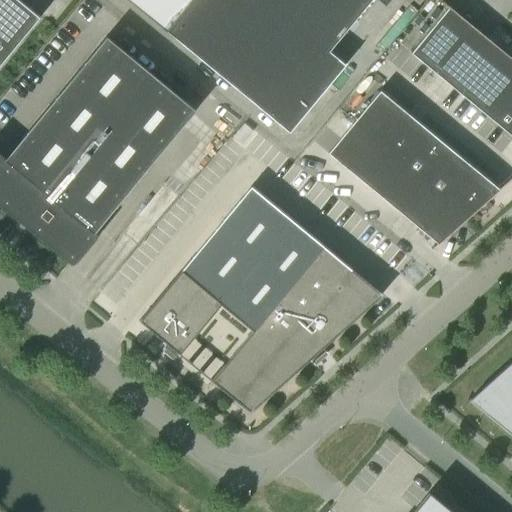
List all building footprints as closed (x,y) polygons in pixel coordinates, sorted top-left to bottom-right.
[(0,0),(0,64),(39,17),(18,0),(0,0)] [(128,0),(165,31),(190,0),(128,0)] [(388,0),(190,0),(165,31),(288,132),(344,65),(327,51),(369,0),(377,0),(384,5),(388,0)] [(511,57),(448,5),(447,7),(410,52),(511,135),(511,57)] [(106,36),(5,158),(0,153),(0,205),(72,265),(98,235),(94,232),(195,109),(106,36)] [(499,188),(498,187),(379,89),(354,119),(469,216),(499,188)] [(469,216),(354,119),(341,136),(327,152),(438,243),(469,216)] [(241,123),(231,136),(239,142),(249,130),(241,123)] [(236,317),(307,231),(251,185),(139,320),(154,332),(181,354),(182,353),(181,352),(221,304),(236,317)] [(307,231),(236,317),(252,330),(212,378),(211,377),(210,378),(250,411),(382,293),(307,231)] [(511,360),(469,400),(511,435),(511,360)] [(450,511),(428,493),(412,511),(450,511)]
